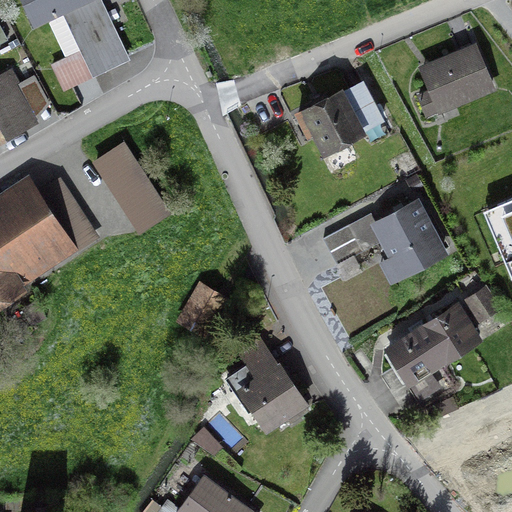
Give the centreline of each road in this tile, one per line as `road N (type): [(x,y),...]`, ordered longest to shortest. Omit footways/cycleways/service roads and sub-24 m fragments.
road 1 (residential): [(373,426),(294,308),(201,107)]
road 2 (residential): [(201,107),(464,0)]
road 3 (residential): [(182,67),(0,171)]
